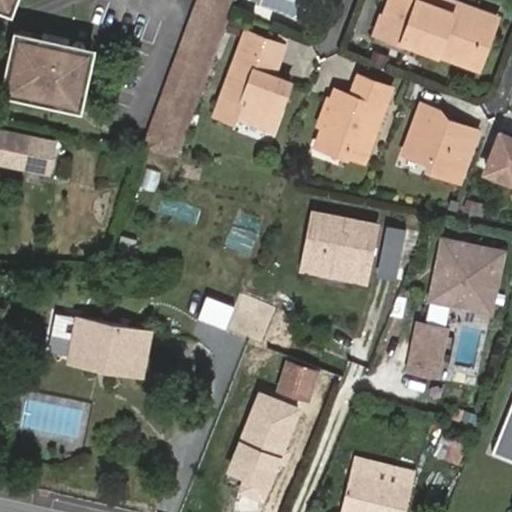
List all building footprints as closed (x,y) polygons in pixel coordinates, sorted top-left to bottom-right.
[(192,0),(139,147),(165,153),(221,0),(192,0)] [(221,0),(165,153),(174,155),(228,11),(231,0),(221,0)] [(430,2),(430,0),(386,0),(383,9),(380,8),(373,29),(403,40),(404,36),(469,60),(484,22),(430,2)] [(496,17),(450,0),(430,0),(430,2),(484,22),(469,60),(478,65),(496,17)] [(229,16),(224,30),(234,33),(239,20),(229,16)] [(36,36),(37,31),(16,26),(15,32),(36,36)] [(268,60),(274,62),(281,44),(243,30),(212,115),(234,122),(236,115),(271,128),(286,86),(268,79),(261,77),(268,60)] [(27,84),(74,95),(82,63),(80,62),(84,47),(80,46),(80,42),(77,39),(72,38),(70,39),(68,40),(66,43),(63,43),(64,38),(37,31),(36,36),(15,32),(2,84),(26,90),(27,84)] [(268,79),(274,62),(268,60),(261,77),(268,79)] [(342,104),(324,98),(314,125),(320,127),(313,145),(344,156),(345,154),(362,159),(389,86),(356,73),(349,93),(346,92),(342,104)] [(72,102),(74,95),(27,84),(26,90),(72,102)] [(328,86),(324,98),(342,104),(346,92),(328,86)] [(426,165),(458,177),(476,127),(447,117),(439,107),(420,101),(402,150),(428,160),(426,165)] [(1,125),(0,129),(0,149),(25,155),(27,147),(56,154),(60,138),(1,125)] [(511,137),(500,133),(484,173),(511,184),(507,199),(511,201),(511,137)] [(23,210),(25,196),(12,193),(9,209),(23,210)] [(470,208),(481,212),(484,202),(473,198),(470,208)] [(365,270),(373,225),(311,213),(302,258),(365,270)] [(402,223),(382,220),(378,244),(398,247),(402,223)] [(502,247),(442,234),(427,293),(488,305),(502,247)] [(398,247),(378,244),(373,269),(393,273),(398,247)] [(73,337),(78,315),(56,311),(53,314),(50,329),(53,333),(73,337)] [(105,360),(105,365),(141,372),(149,329),(78,315),(73,337),(70,353),(105,360)] [(435,368),(444,321),(416,316),(407,363),(435,368)] [(105,365),(105,360),(70,353),(69,358),(105,365)] [(284,356),(276,385),(307,394),(316,366),(284,356)] [(511,401),(492,449),(511,457),(511,401)] [(461,463),(468,438),(442,430),(434,456),(461,463)] [(380,479),(384,458),(355,452),(341,510),(348,511),(407,511),(413,485),(380,479)]
